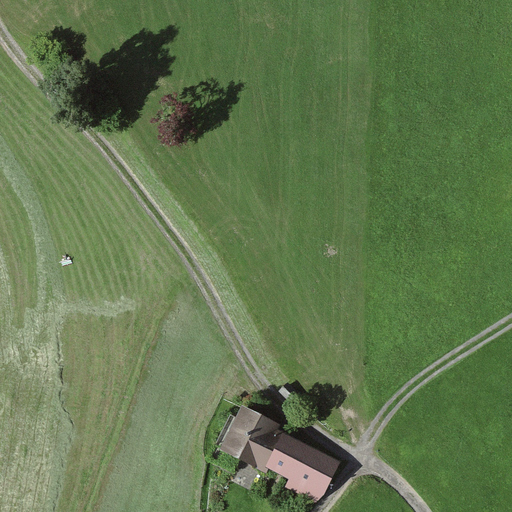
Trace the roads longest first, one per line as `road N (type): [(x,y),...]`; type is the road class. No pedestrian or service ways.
road 1 (track): [(0,20),(30,69),(153,210),(279,409),(388,479),(421,511)]
road 2 (track): [(511,323),(439,366),(385,416),(320,511)]
